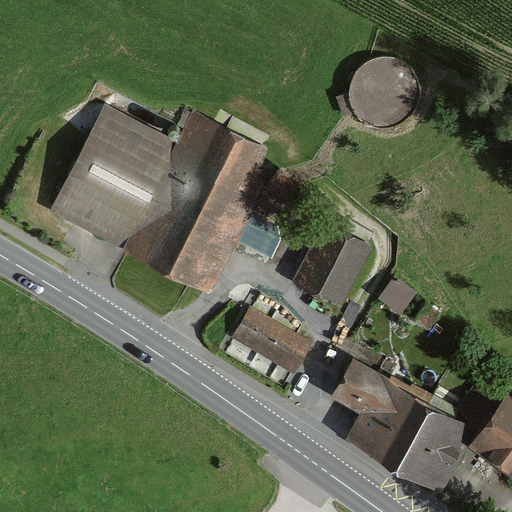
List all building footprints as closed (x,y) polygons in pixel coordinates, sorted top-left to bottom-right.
[(106,100),(50,206),(209,288),(251,206),(249,205),(262,180),(259,178),(264,169),(258,166),(268,147),(193,108),(178,138),(106,100)] [(272,250),(281,221),(252,212),(243,240),(272,250)] [(371,244),(320,227),(292,278),(339,303),(371,244)] [(402,312),(417,292),(395,276),(380,296),(402,312)] [(309,334),(245,301),(220,349),(284,382),(309,334)] [(341,435),(379,458),(416,394),(350,356),(326,396),(353,413),(341,435)] [(511,388),(483,367),(449,412),(472,425),(461,445),(511,483),(511,388)] [(431,402),(416,394),(379,458),(435,491),(461,445),(472,425),(449,412),(431,402)]
